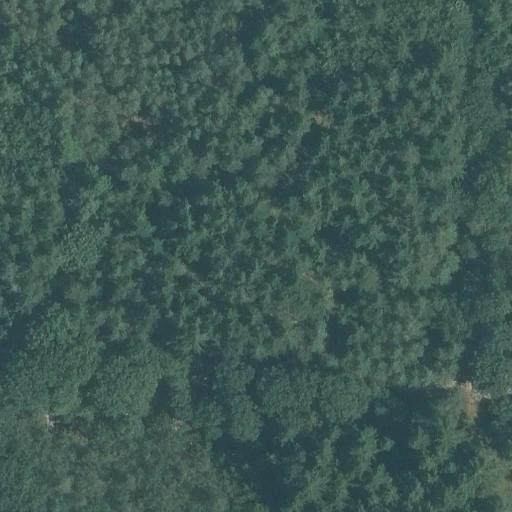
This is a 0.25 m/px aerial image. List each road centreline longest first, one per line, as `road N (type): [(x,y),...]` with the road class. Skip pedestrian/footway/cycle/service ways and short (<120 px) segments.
road 1 (track): [(450,0),(464,412),(511,492)]
road 2 (track): [(0,369),(464,412)]
